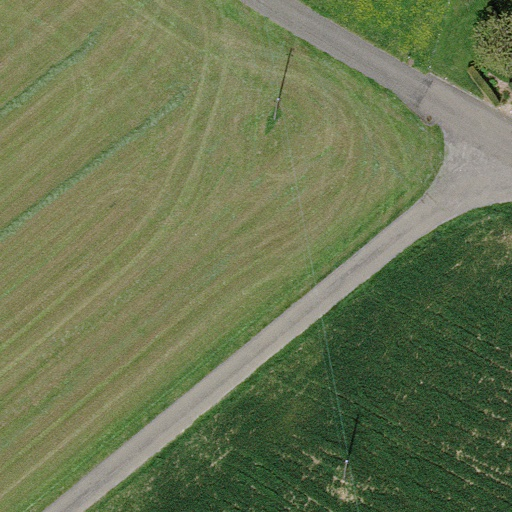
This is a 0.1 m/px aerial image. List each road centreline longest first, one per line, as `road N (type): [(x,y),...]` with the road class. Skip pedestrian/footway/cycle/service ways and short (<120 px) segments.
road 1 (unclassified): [(511,157),(423,220),(71,511)]
road 2 (unclassified): [(267,0),(511,147)]
